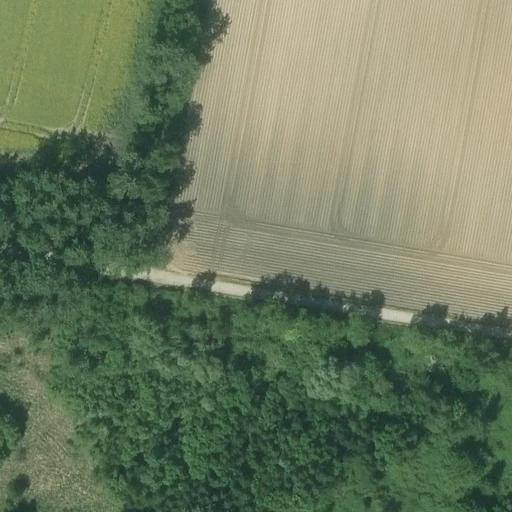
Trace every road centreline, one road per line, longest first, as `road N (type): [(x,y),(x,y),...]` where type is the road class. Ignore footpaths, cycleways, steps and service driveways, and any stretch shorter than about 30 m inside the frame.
road 1 (track): [(511,338),(0,251)]
road 2 (track): [(196,0),(149,275)]
